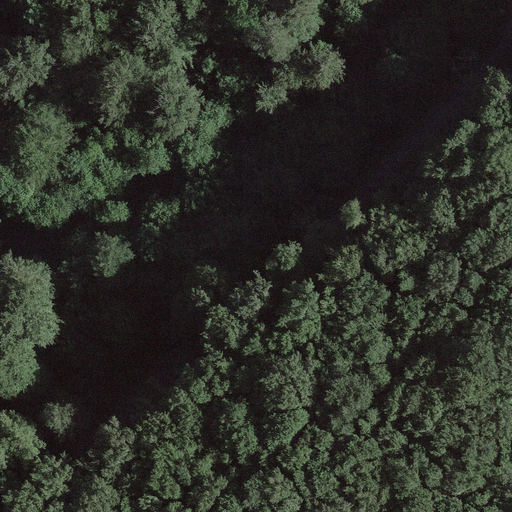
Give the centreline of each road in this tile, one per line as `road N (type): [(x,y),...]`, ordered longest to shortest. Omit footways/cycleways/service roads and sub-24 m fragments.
road 1 (track): [(5,511),(134,420),(489,55),(511,8)]
road 2 (track): [(427,0),(225,157),(0,266)]
